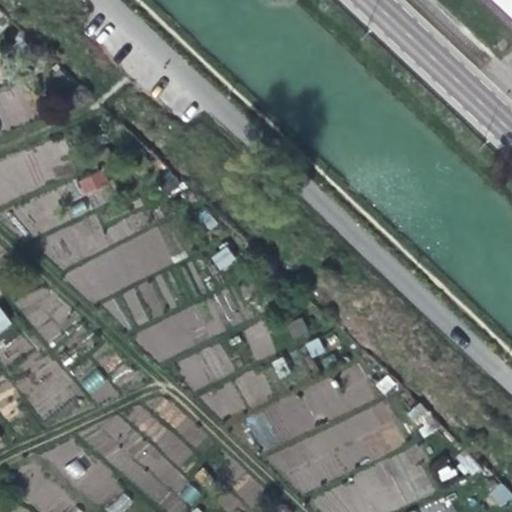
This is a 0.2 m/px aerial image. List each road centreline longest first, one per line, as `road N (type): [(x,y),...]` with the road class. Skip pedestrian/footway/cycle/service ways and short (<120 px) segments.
road 1 (unclassified): [(102,0),(511,387)]
road 2 (track): [(302,511),(0,231)]
road 3 (secondary): [(376,0),(511,126)]
road 4 (track): [(160,380),(0,451)]
